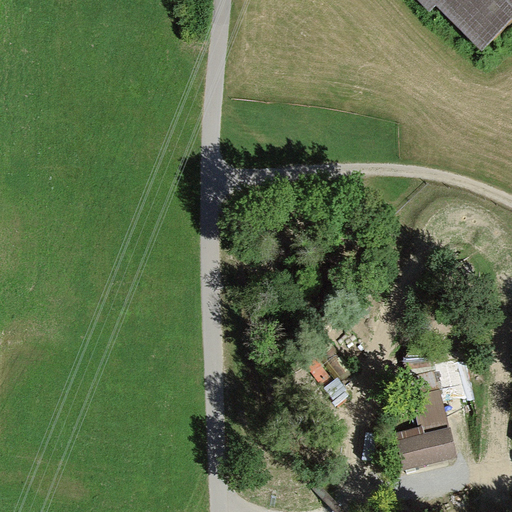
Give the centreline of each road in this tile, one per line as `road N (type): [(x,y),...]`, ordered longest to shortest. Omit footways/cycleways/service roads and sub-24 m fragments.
road 1 (unclassified): [(218,0),(212,337),(220,511)]
road 2 (track): [(213,172),(361,159),(511,197)]
